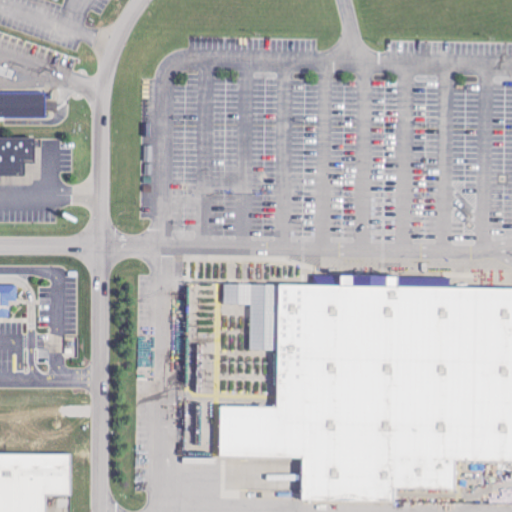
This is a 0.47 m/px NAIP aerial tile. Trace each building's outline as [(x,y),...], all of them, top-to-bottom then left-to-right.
[(47,94),(0,93),(0,118),(46,120),(47,94)] [(42,139),(0,138),(0,175),(6,176),(6,185),(33,185),(33,180),(43,180),(42,139)] [(0,318),(10,319),(11,302),(18,302),(18,286),(0,285),(0,318)] [(277,285),(511,288),(511,461),(456,461),(455,485),(394,484),(394,504),(302,503),(302,459),(218,458),(218,407),(276,407),(277,285)] [(73,455),(0,454),(0,511),(46,511),(47,495),(72,495),(73,455)]
